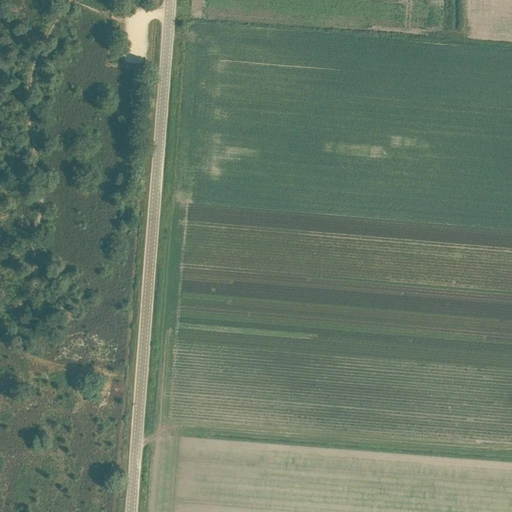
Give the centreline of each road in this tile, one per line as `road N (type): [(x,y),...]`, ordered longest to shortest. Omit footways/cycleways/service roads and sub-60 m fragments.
road 1 (tertiary): [(132,511),(170,0)]
road 2 (track): [(0,337),(48,365),(143,374)]
